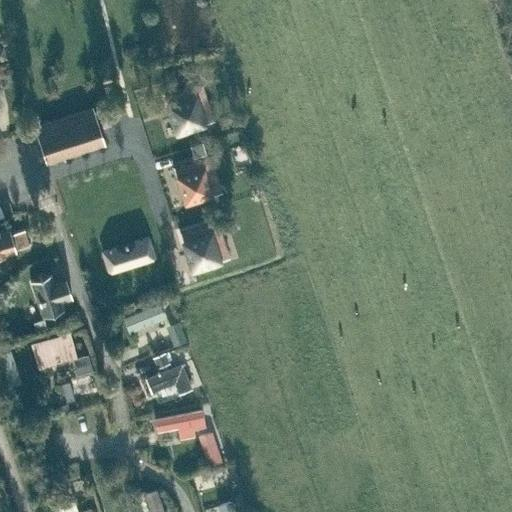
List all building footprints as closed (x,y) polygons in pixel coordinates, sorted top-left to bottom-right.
[(202,82),(164,94),(177,132),(207,122),(207,121),(197,92),(205,90),(202,82)] [(91,106),(34,125),(46,163),(103,144),(91,106)] [(200,143),(189,146),(192,156),(203,152),(200,143)] [(211,154),(172,166),(184,204),(215,195),(214,193),(205,164),(213,162),(211,154)] [(218,220),(180,232),(192,270),(222,261),(222,259),(213,230),(220,228),(218,220)] [(27,245),(23,229),(9,232),(9,229),(0,231),(0,255),(15,251),(14,249),(27,245)] [(52,282),(49,275),(31,281),(43,315),(62,309),(59,301),(71,297),(64,278),(52,282)] [(149,301),(113,309),(116,326),(153,318),(149,301)] [(32,343),(38,367),(76,356),(70,333),(32,343)] [(182,333),(171,337),(174,345),(185,340),(182,333)] [(116,374),(145,365),(141,353),(112,362),(116,374)] [(157,366),(167,361),(164,353),(153,357),(157,366)] [(86,354),(73,358),(77,372),(90,368),(86,354)] [(150,389),(174,379),(179,392),(190,388),(181,364),(145,378),(150,389)] [(66,402),(74,400),(68,381),(61,383),(66,402)] [(203,425),(200,409),(155,418),(157,430),(177,426),(179,438),(193,435),(192,427),(203,425)] [(198,436),(207,464),(219,460),(209,432),(198,436)] [(154,511),(147,488),(134,492),(140,511),(154,511)] [(47,511),(62,511),(58,491),(43,495),(47,511)] [(207,511),(204,503),(193,507),(195,511),(207,511)]
